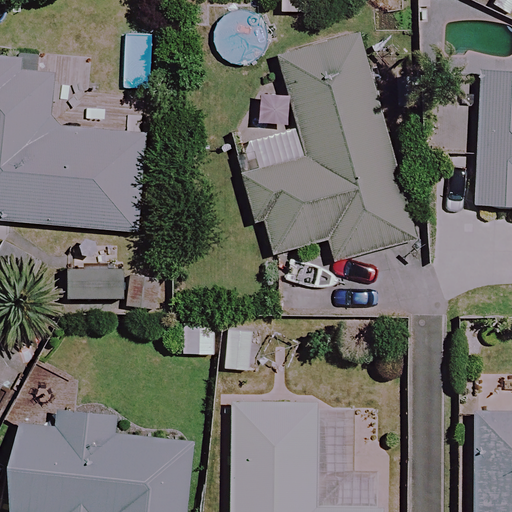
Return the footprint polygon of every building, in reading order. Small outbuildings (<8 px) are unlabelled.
[(417,239),(361,37),(282,59),(310,160),(246,178),(268,256),(331,238),(338,261),(417,239)] [(54,66),(0,61),(0,221),(138,233),(146,136),(49,128),(54,66)] [(511,75),(482,74),(475,206),(511,207),(511,75)] [(345,269),(286,263),(281,310),(340,316),(345,269)] [(126,279),(80,278),(79,313),(125,314),(126,279)] [(318,405),(237,403),(234,511),(381,511),(316,510),(318,405)] [(116,421),(67,415),(65,437),(20,432),(10,511),(187,511),(195,445),(114,436),(116,421)] [(511,511),(511,415),(479,415),(476,511),(511,511)]
